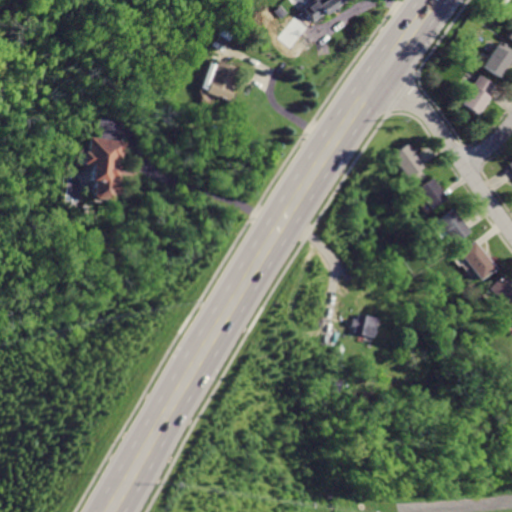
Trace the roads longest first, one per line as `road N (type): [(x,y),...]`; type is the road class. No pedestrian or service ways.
road 1 (secondary): [(435,0),(273,225),(107,511)]
road 2 (residential): [(511,231),(418,103),(378,76)]
